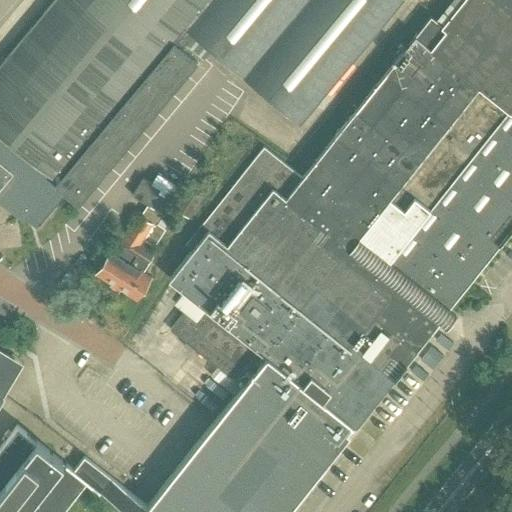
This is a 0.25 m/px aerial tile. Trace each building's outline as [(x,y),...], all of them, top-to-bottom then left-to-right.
[(0,511),(62,511),(87,481),(114,503),(126,511),(287,511),(350,433),(347,431),(353,424),(355,426),(441,318),(447,323),(455,313),(459,308),(452,303),(511,228),(511,0),(458,0),(443,20),(432,10),(415,34),(303,173),(289,161),(265,142),(184,245),(191,250),(169,277),(171,280),(178,284),(179,285),(185,290),(174,303),(176,305),(178,306),(183,310),(171,326),(243,384),(217,418),(147,505),(86,454),(74,469),(63,461),(36,440),(18,425),(0,447),(0,401),(3,396),(5,393),(24,363),(0,348),(0,511)] [(53,0),(0,64),(0,197),(37,228),(68,190),(72,193),(81,201),(198,61),(176,42),(187,29),(300,122),(401,0),(53,0)] [(143,177),(132,194),(148,204),(162,213),(166,208),(180,186),(158,173),(152,183),(143,177)] [(194,208),(203,194),(196,189),(186,203),(194,208)] [(155,219),(144,237),(155,244),(166,226),(164,225),(172,211),(166,208),(158,221),(155,219)] [(111,250),(96,272),(116,285),(128,265),(143,243),(141,242),(142,239),(144,237),(155,219),(147,215),(138,211),(125,233),(122,231),(111,250)] [(128,265),(116,285),(137,298),(151,276),(143,271),(156,250),(143,243),(128,265)] [(498,350),(510,348),(507,330),(495,333),(497,345),(498,350)] [(170,365),(185,377),(199,360),(183,348),(170,365)]
